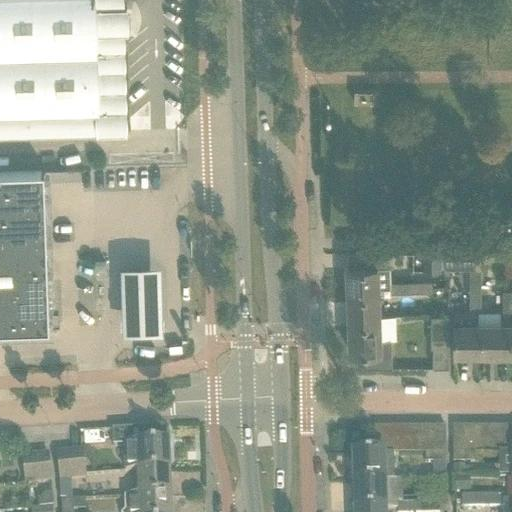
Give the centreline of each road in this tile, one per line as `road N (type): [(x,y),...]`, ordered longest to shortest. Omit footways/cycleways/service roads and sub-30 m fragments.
road 1 (secondary): [(232,0),(246,403)]
road 2 (unknown): [(177,203),(96,202),(83,221),(73,333),(50,343),(0,343)]
road 3 (secondary): [(281,401),(268,141)]
road 4 (residential): [(0,419),(246,403)]
road 5 (residential): [(306,404),(300,184)]
road 6 (unclassified): [(306,404),(511,403)]
road 7 (secondary): [(268,141),(262,0)]
